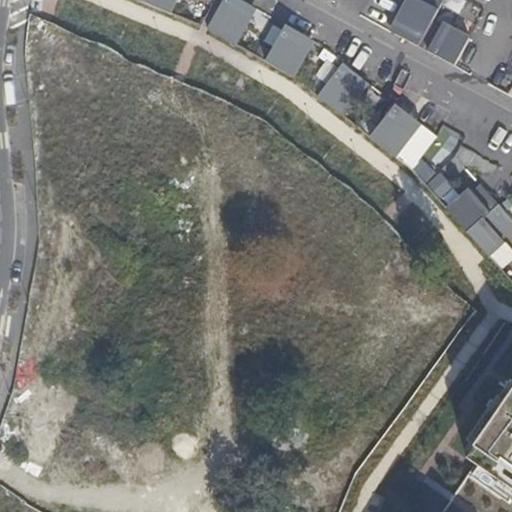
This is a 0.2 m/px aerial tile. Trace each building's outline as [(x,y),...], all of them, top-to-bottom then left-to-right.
[(143,0),(142,4),(171,17),(178,0),(143,0)] [(250,8),(234,0),(225,0),(208,32),(234,47),(248,21),(244,19),(250,8)] [(405,16),(395,35),(456,67),(471,38),(444,24),(442,27),(434,23),(445,0),(409,0),(402,14),(405,16)] [(308,40),(285,28),(266,64),(292,79),(302,61),(297,59),(308,40)] [(342,65),(316,97),(341,116),(359,94),(356,90),(363,81),(342,65)] [(112,93),(107,113),(135,120),(139,99),(112,93)] [(60,128),(82,129),(83,100),(52,99),(51,151),(59,151),(60,128)] [(394,106),(369,138),(394,158),(406,142),(403,139),(416,123),(394,106)] [(457,191),(442,205),(484,253),(499,239),(496,236),(511,221),(476,180),(460,195),(457,191)] [(511,402),(480,458),(511,476),(511,402)]
